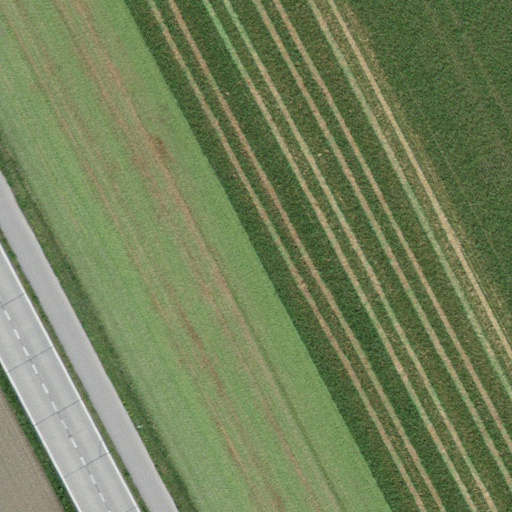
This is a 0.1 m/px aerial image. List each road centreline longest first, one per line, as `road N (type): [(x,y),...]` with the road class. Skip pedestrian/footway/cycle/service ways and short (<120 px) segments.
road 1 (track): [(0,196),(165,511)]
road 2 (tertiary): [(108,511),(0,303)]
